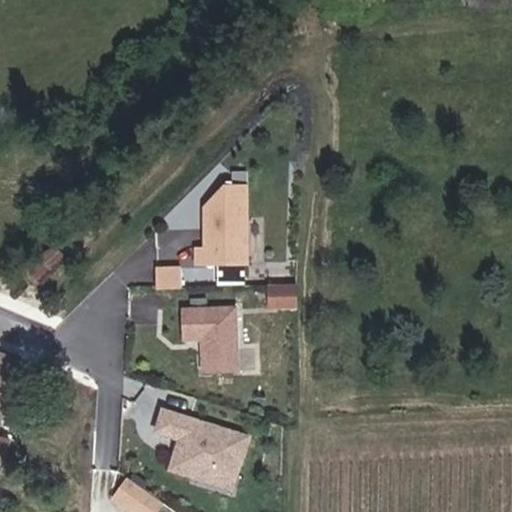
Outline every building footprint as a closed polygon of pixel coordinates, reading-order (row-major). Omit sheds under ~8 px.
[(93,211),(106,224),(130,199),(116,188),(93,211)] [(265,275),(265,194),(244,194),(222,215),(222,256),(214,257),(214,274),(265,275)] [(199,297),(199,277),(174,277),(174,298),(199,297)] [(313,317),(312,297),(287,298),(288,318),(313,317)] [(254,380),(252,316),(199,318),(200,349),(219,349),(224,354),(218,357),(219,381),(254,380)] [(0,507),(17,441),(5,437),(27,362),(0,353),(0,507)] [(251,485),(263,446),(178,418),(171,440),(195,448),(185,478),(220,489),(232,479),(251,485)] [(246,498),(251,485),(232,479),(220,489),(246,498)] [(177,511),(178,511),(145,488),(131,509),(135,511),(177,511)]
